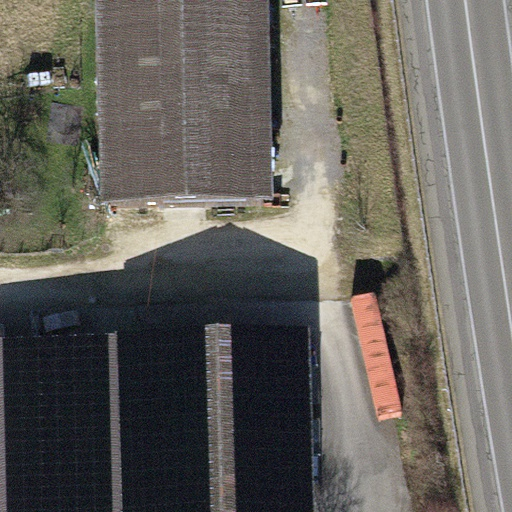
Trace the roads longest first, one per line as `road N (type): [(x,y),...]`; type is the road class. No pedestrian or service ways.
road 1 (track): [(511,256),(379,281),(0,288)]
road 2 (trunk): [(473,0),(511,282)]
